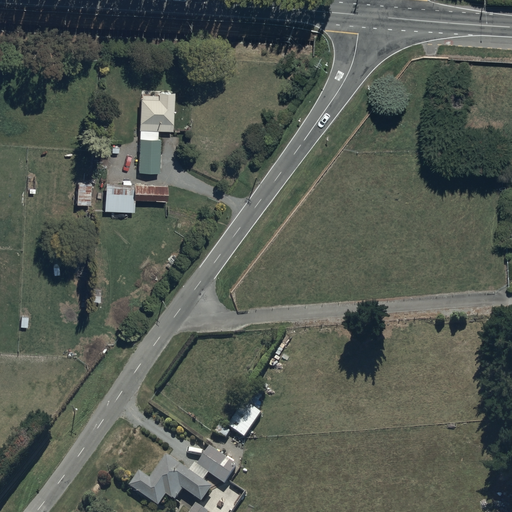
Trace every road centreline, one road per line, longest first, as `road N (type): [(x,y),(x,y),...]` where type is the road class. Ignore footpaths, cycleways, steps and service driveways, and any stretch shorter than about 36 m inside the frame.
road 1 (unclassified): [(374,15),(342,83),(36,511)]
road 2 (secondary): [(99,0),(374,15)]
road 3 (secondary): [(374,15),(511,24)]
